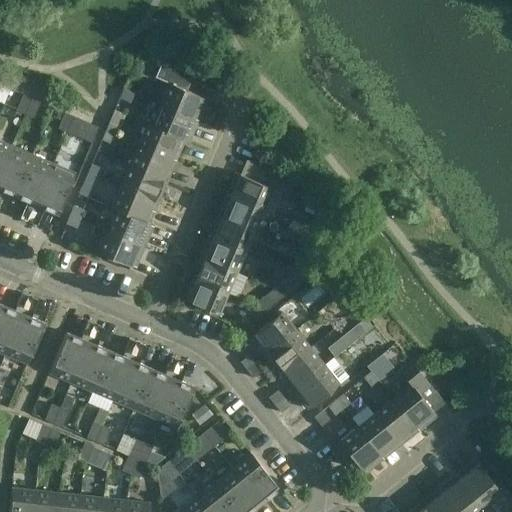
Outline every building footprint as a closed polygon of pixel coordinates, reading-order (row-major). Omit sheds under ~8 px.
[(161,105),(198,121),(207,99),(187,91),(194,74),(162,60),(155,77),(170,83),(161,105)] [(134,93),(123,88),(119,97),(130,102),(134,93)] [(15,110),(24,113),(31,97),(22,94),(15,110)] [(31,97),(24,113),(33,117),(39,101),(31,97)] [(161,105),(153,125),(152,125),(185,139),(184,140),(189,142),(198,121),(161,105)] [(67,131),(73,116),(64,112),(58,127),(67,131)] [(81,119),(73,116),(67,131),(91,141),(97,127),(81,119)] [(105,130),(116,135),(120,125),(109,120),(105,130)] [(138,144),(176,160),(184,140),(185,139),(152,125),(153,125),(147,122),(138,144)] [(112,144),(116,135),(105,130),(101,139),(112,144)] [(0,169),(10,144),(0,140),(0,169)] [(0,188),(14,195),(32,153),(10,144),(0,169),(0,188)] [(138,144),(129,165),(167,181),(176,160),(138,144)] [(35,204),(53,162),(32,153),(14,195),(35,204)] [(74,172),(53,162),(35,204),(57,213),(74,172)] [(87,172),(98,177),(102,168),(91,163),(87,172)] [(158,202),(167,181),(129,165),(120,186),(158,202)] [(235,171),(226,193),(264,208),(263,210),(272,214),(282,192),(291,195),(297,181),(267,168),(261,182),(235,171)] [(98,177),(87,172),(83,181),(94,186),(98,177)] [(149,222),(158,202),(120,186),(111,207),(116,210),(117,209),(149,223),(149,222)] [(226,193),(217,214),(255,229),(263,210),(264,208),(226,193)] [(69,213),(80,218),(84,209),(73,204),(69,213)] [(31,208),(25,205),(20,217),(26,220),(31,208)] [(117,209),(116,210),(108,230),(144,245),(154,224),(149,222),(149,223),(117,209)] [(41,212),(35,210),(30,221),(36,224),(41,212)] [(294,211),(290,220),(301,225),(305,216),(294,211)] [(76,227),(80,218),(69,213),(65,223),(76,227)] [(255,229),(217,214),(208,235),(246,250),(255,229)] [(290,220),(286,229),(297,234),(302,236),(306,227),(301,225),(290,220)] [(95,224),(86,246),(99,251),(135,267),(144,245),(108,230),(95,224)] [(237,271),(246,250),(208,235),(199,256),(237,271)] [(228,292),(237,271),(199,256),(190,276),(228,292)] [(302,265),(294,271),(302,281),(310,274),(302,265)] [(271,287),(273,288),(281,297),(302,281),(294,271),(293,272),(291,271),(271,287)] [(219,314),(228,292),(190,276),(181,298),(219,314)] [(319,290),(312,281),(296,294),(304,303),(319,290)] [(262,313),(281,297),(273,288),(254,303),(262,313)] [(27,295),(21,292),(16,304),(22,306),(27,295)] [(38,299),(31,296),(26,308),(33,311),(38,299)] [(0,306),(0,351),(5,354),(22,312),(1,303),(0,306)] [(262,313),(254,303),(253,304),(254,304),(246,311),(253,320),(262,313)] [(264,354),(296,329),(281,310),(250,336),(264,354)] [(44,322),(22,312),(5,354),(26,363),(44,322)] [(372,327),(365,318),(349,331),(355,339),(372,327)] [(93,322),(86,320),(82,332),(88,334),(93,322)] [(103,327),(97,324),(92,336),(98,339),(103,327)] [(279,371),(310,346),(296,329),(264,354),(279,371)] [(48,372),(70,381),(88,340),(66,331),(48,372)] [(135,340),(129,338),(124,349),(130,352),(135,340)] [(88,340),(70,381),(91,390),(109,349),(88,340)] [(145,345),(139,342),(134,354),(140,356),(145,345)] [(293,389),(324,364),(310,346),(279,371),(293,389)] [(109,349),(91,390),(113,399),(130,358),(109,349)] [(246,368),(254,362),(248,354),(240,361),(246,368)] [(177,358),(171,356),(166,367),(172,370),(177,358)] [(324,364),(293,389),(307,407),(337,383),(340,387),(349,379),(347,377),(348,376),(333,357),(324,364)] [(113,399),(134,408),(151,367),(130,358),(113,399)] [(188,363),(181,360),(176,372),(183,374),(188,363)] [(254,362),(246,368),(252,376),(260,369),(254,362)] [(370,370),(378,380),(386,374),(378,364),(370,370)] [(134,408),(155,417),(172,376),(151,367),(134,408)] [(410,384),(393,398),(418,429),(436,415),(422,396),(433,387),(417,368),(405,378),(410,384)] [(378,380),(370,370),(362,377),(370,387),(378,380)] [(194,385),(172,376),(155,417),(177,426),(194,385)] [(274,404),(283,397),(277,389),(268,396),(274,404)] [(334,399),(342,408),(350,403),(342,393),(334,399)] [(289,405),(283,397),(274,404),(281,412),(289,405)] [(418,429),(393,398),(375,412),(400,444),(418,429)] [(342,408),(334,399),(326,405),(334,414),(342,408)] [(53,422),(59,407),(51,403),(44,418),(53,422)] [(68,410),(59,407),(53,422),(61,426),(68,410)] [(375,412),(357,426),(383,458),(400,444),(375,412)] [(95,440),(101,424),(93,421),(86,436),(95,440)] [(44,443),(51,428),(42,424),(35,440),(44,443)] [(110,428),(101,424),(95,440),(103,444),(110,428)] [(210,426),(203,431),(214,445),(221,439),(210,426)] [(364,472),(383,458),(357,426),(339,441),(364,472)] [(51,428),(44,443),(52,447),(59,431),(51,428)] [(207,451),(214,445),(203,431),(196,437),(207,451)] [(128,454),(137,458),(143,442),(135,438),(128,454)] [(77,458),(85,461),(92,445),(84,442),(77,458)] [(143,442),(137,458),(145,461),(152,446),(143,442)] [(101,449),(92,445),(85,461),(94,465),(101,449)] [(232,467),(260,502),(279,487),(251,452),(232,467)] [(130,474),(137,458),(128,454),(121,470),(130,474)] [(175,454),(168,460),(179,474),(186,468),(175,454)] [(145,461),(137,458),(130,474),(139,477),(145,461)] [(457,473),(482,504),(501,490),(475,458),(457,473)] [(171,480),(179,474),(168,460),(160,466),(171,480)] [(232,467),(214,482),(238,511),(247,511),(260,502),(232,467)] [(459,511),(472,511),(482,504),(457,473),(439,487),(459,511)] [(238,511),(214,482),(197,496),(209,511),(238,511)] [(33,511),(35,489),(12,487),(9,511),(33,511)] [(429,511),(459,511),(439,487),(421,501),(429,511)] [(56,511),(58,492),(35,489),(33,511),(56,511)] [(79,511),(81,494),(58,492),(56,511),(79,511)] [(102,511),(104,497),(81,494),(79,511),(102,511)] [(178,511),(176,511),(209,511),(197,496),(178,511)] [(125,511),(127,499),(104,497),(102,511),(125,511)] [(149,511),(150,501),(127,499),(125,511),(149,511)] [(276,511),(279,511),(271,501),(265,505),(271,511),(276,511)] [(429,511),(421,501),(408,511),(429,511)]
